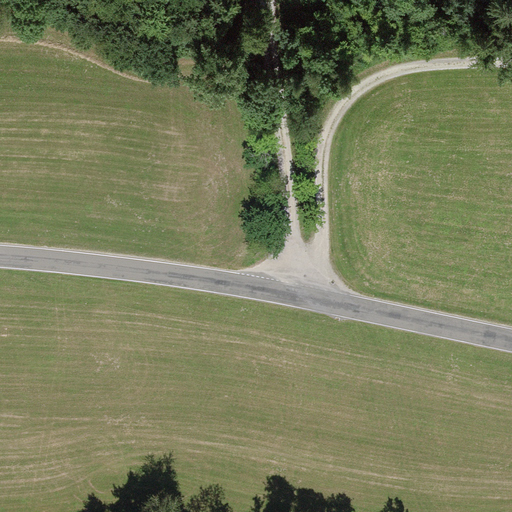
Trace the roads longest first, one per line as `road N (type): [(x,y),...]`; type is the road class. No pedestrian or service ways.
road 1 (track): [(270,0),(299,296),(323,232),(332,120),(360,88),(402,70),(511,62)]
road 2 (unclassified): [(511,341),(150,271),(0,258)]
